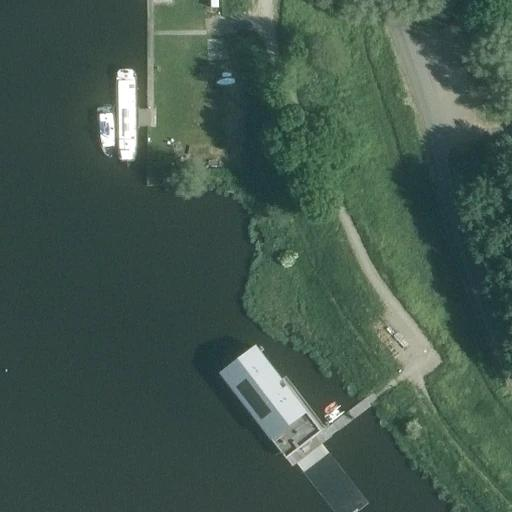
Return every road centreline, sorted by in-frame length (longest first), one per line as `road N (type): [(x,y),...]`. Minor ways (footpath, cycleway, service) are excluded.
road 1 (unknown): [(511,502),(407,371),(282,75),(289,0)]
road 2 (unclassified): [(511,368),(464,253),(387,0)]
